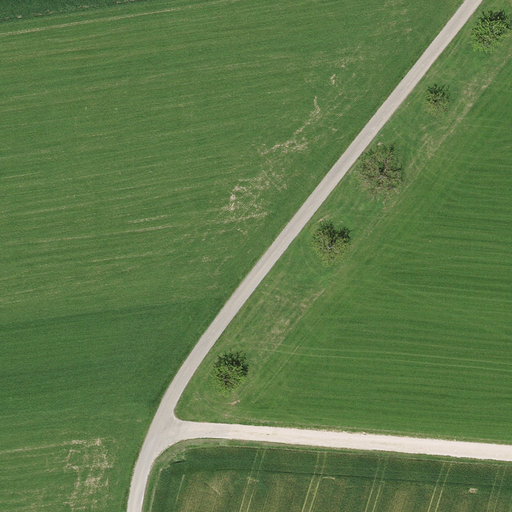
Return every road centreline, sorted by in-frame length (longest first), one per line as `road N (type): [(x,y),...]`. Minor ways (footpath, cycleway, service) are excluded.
road 1 (track): [(468,0),(201,341),(155,428)]
road 2 (track): [(155,428),(511,449)]
